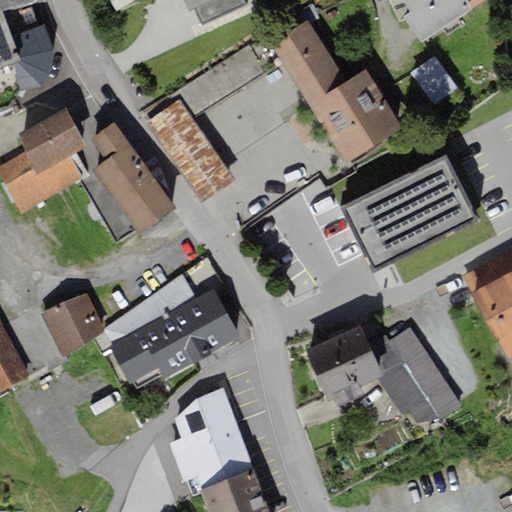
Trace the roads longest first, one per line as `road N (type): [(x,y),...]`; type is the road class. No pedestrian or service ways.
road 1 (residential): [(262,348),(251,313),(100,76),(62,0)]
road 2 (residential): [(262,348),(170,400),(143,433),(111,511)]
road 3 (residential): [(316,511),(262,348)]
